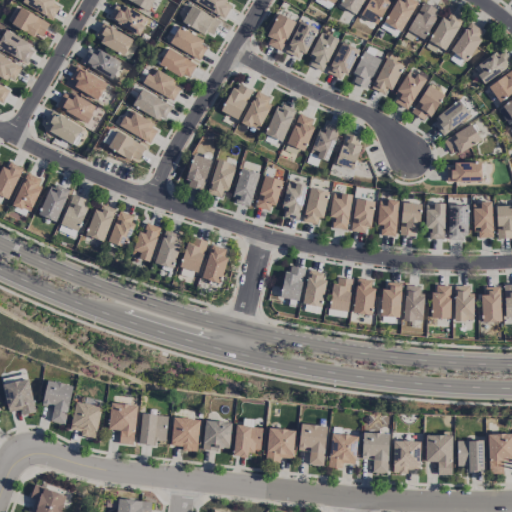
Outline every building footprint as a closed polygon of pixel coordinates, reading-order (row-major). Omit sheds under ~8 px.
[(61,2),(56,0),(22,0),(21,2),(52,18),(61,2)] [(129,0),(148,10),(153,0),(129,0)] [(224,18),(233,2),(229,0),(194,0),(194,1),(224,18)] [(316,0),(330,8),(334,0),(316,0)] [(342,0),(340,5),(356,14),(363,0),(342,0)] [(368,0),(360,15),(376,24),(388,0),(368,0)] [(395,0),(383,29),(399,36),(414,0),(395,0)] [(407,31),(424,38),(438,9),(421,1),(407,31)] [(139,35),(148,18),(116,2),(108,19),(139,35)] [(182,23),(212,36),(219,18),(189,6),(182,23)] [(41,38),(49,21),(19,8),(11,24),(41,38)] [(460,19),(443,11),(426,47),(433,50),(435,46),(446,51),(460,19)] [(264,44),(281,51),(294,20),(276,13),(264,44)] [(300,59),(316,28),(299,20),(284,52),(300,59)] [(99,42),(124,55),(133,39),(102,22),(96,33),(103,36),(99,42)] [(484,31),(468,22),(450,51),(466,60),(484,31)] [(199,60),(208,43),(178,27),(169,43),(199,60)] [(35,47),(5,29),(0,37),(0,47),(26,63),(35,47)] [(324,71),(336,37),(319,31),(307,65),(324,71)] [(357,48),(340,41),(327,73),(344,80),(357,48)] [(81,63),(113,76),(120,59),(97,50),(97,52),(87,48),(81,63)] [(196,63),(168,48),(159,64),(187,79),(196,63)] [(511,64),(503,49),(473,66),(482,82),(511,64)] [(351,82),(367,88),(379,57),(362,51),(351,82)] [(0,75),(14,82),(21,64),(0,54),(0,75)] [(388,95),(401,64),(384,57),(372,89),(388,95)] [(76,81),(73,88),(99,98),(106,79),(75,67),(70,79),(76,81)] [(150,68),(142,85),(174,99),(181,83),(150,68)] [(511,68),(487,86),(498,102),(511,91),(511,68)] [(391,99),(405,109),(425,80),(410,70),(391,99)] [(222,113),(239,119),(250,88),(233,82),(222,113)] [(0,105),(9,89),(0,84),(0,105)] [(443,94),(428,84),(410,111),(425,121),(443,94)] [(132,104),(162,121),(171,105),(141,88),(132,104)] [(56,106),(86,123),(95,106),(64,89),(56,106)] [(271,97),(254,90),(241,123),(258,130),(271,97)] [(511,121),(511,97),(501,105),(511,121)] [(470,115),(458,100),(431,121),(443,136),(470,115)] [(281,141),(295,109),(278,102),(264,134),(281,141)] [(119,125),(149,143),(158,127),(128,109),(119,125)] [(51,125),(48,131),(73,144),(83,126),(51,110),(45,122),(51,125)] [(315,119),(298,113),(286,144),(303,150),(315,119)] [(450,155),(480,141),(472,125),(442,138),(450,155)] [(108,148),(137,161),(145,145),(116,131),(108,148)] [(334,163),(351,169),(362,138),(345,132),(334,163)] [(185,187),(203,190),(209,158),(192,154),(185,187)] [(227,189),(235,165),(217,159),(207,193),(219,197),(223,187),(227,189)] [(0,195),(7,199),(22,168),(5,160),(0,171),(0,195)] [(446,163),(446,181),(480,180),(480,162),(446,163)] [(248,206),(259,173),(241,168),(231,201),(248,206)] [(43,180),(26,172),(12,204),(29,212),(43,180)] [(273,211),(280,179),(263,175),(255,207),(273,211)] [(281,217),(300,219),(304,184),(286,182),(281,217)] [(68,190),(49,183),(38,214),(56,221),(68,190)] [(302,221),(320,225),(327,191),(309,187),(302,221)] [(346,229),(351,194),(333,191),(328,217),(333,218),(332,227),(346,229)] [(88,199),(70,194),(61,226),(78,231),(88,199)] [(370,233),(372,200),(353,198),(352,231),(370,233)] [(396,236),(396,199),(387,199),(387,202),(378,202),(377,235),(396,236)] [(472,202),(474,237),(492,237),(490,201),(472,202)] [(414,227),(419,227),(420,203),(400,202),(399,235),(414,235),(414,227)] [(443,239),(444,203),(425,203),(424,228),(429,228),(429,238),(443,239)] [(99,210),(94,209),(84,235),(102,241),(115,209),(102,204),(99,210)] [(496,238),(511,237),(511,204),(495,206),(496,238)] [(447,239),(466,239),(466,205),(448,205),(447,239)] [(108,242),(126,247),(135,216),(117,211),(108,242)] [(143,232),(138,230),(131,254),(149,260),(159,227),(146,223),(143,232)] [(170,268),(181,235),(165,229),(154,263),(170,268)] [(185,238),(180,268),(199,271),(204,241),(185,238)] [(225,249),(211,244),(201,278),(219,283),(227,257),(223,256),(225,249)] [(279,296),(297,301),(305,269),(287,264),(279,296)] [(321,306),(325,271),(307,270),(303,305),(321,306)] [(348,310),(351,278),(333,277),(330,309),(348,310)] [(371,314),(373,279),(355,278),(353,313),(371,314)] [(399,316),(400,282),(388,282),(388,289),(380,289),(380,316),(399,316)] [(511,316),(511,283),(503,284),(504,317),(511,316)] [(421,321),(423,285),(405,284),(403,320),(421,321)] [(449,318),(450,284),(432,284),(431,317),(449,318)] [(471,285),(454,285),(454,320),(472,320),(471,285)] [(499,286),(485,287),(486,294),(480,294),(481,321),(500,321),(499,286)] [(20,409),(21,414),(35,411),(27,378),(3,383),(9,411),(20,409)] [(42,405),(52,407),(49,421),(64,424),(72,385),(47,380),(42,405)] [(69,428),(81,431),(80,435),(94,439),(101,407),(75,401),(69,428)] [(132,444),(136,405),(110,402),(108,429),(119,430),(118,443),(132,444)] [(154,445),(155,440),(166,440),(166,414),(140,413),(139,444),(154,445)] [(182,450),(197,451),(199,418),(172,417),(171,445),(182,445),(182,450)] [(229,449),(230,421),(204,420),(203,449),(229,449)] [(322,465),(326,426),(300,423),(297,449),(309,450),(307,464),(322,465)] [(262,428),(236,424),(232,455),(250,458),(251,448),(259,449),(262,428)] [(265,461),(279,462),(280,457),(293,457),(294,429),(267,428),(265,461)] [(388,433),(362,432),(361,459),(372,459),(371,472),(387,473),(388,433)] [(488,473),(503,473),(502,460),(511,459),(511,432),(487,433),(488,473)] [(357,435),(330,433),(327,467),(342,468),(342,463),(354,464),(357,435)] [(424,461),(437,462),(436,474),(451,475),(451,435),(425,435),(424,461)] [(456,440),(457,466),(468,465),(468,471),(483,470),(482,439),(456,440)] [(392,472),(407,473),(408,469),(419,469),(419,440),(393,440),(392,472)] [(30,511),(32,511),(59,511),(65,494),(34,484),(30,498),(34,499),(30,511)] [(149,511),(151,501),(118,498),(115,511),(149,511)]
